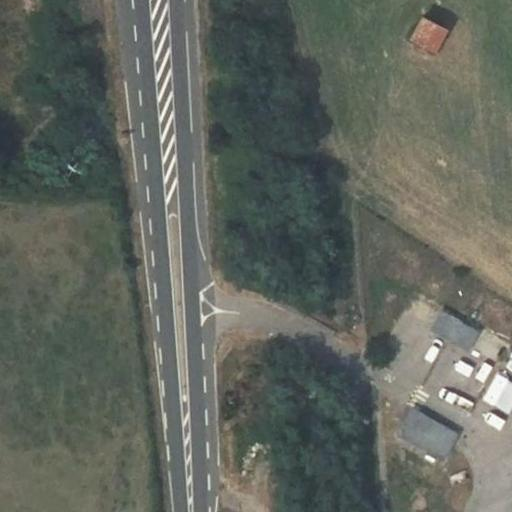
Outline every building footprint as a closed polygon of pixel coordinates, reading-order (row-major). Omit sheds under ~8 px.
[(410,38),(431,51),(443,30),(422,18),(410,38)] [(447,314),(440,326),(447,330),(445,333),(454,338),(456,334),(463,339),(469,327),(447,314)] [(508,411),(511,403),(511,380),(492,371),(480,399),(508,411)] [(416,414),(410,423),(422,430),(427,421),(416,414)] [(410,423),(404,434),(436,452),(447,433),(427,421),(422,430),(410,423)]
